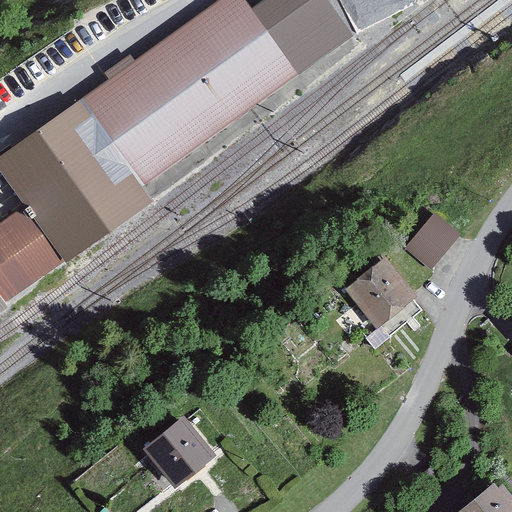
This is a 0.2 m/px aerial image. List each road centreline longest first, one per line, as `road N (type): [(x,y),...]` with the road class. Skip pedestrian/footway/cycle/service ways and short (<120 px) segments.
road 1 (residential): [(511,206),(465,285),(398,436),(331,511)]
road 2 (residential): [(206,0),(0,131)]
